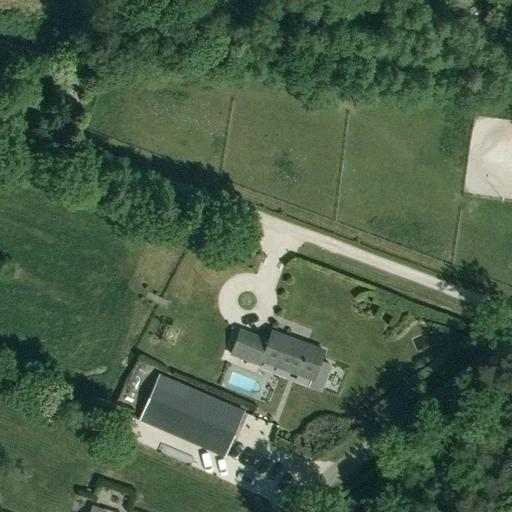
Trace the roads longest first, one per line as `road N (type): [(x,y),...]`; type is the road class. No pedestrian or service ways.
road 1 (track): [(511,314),(0,124)]
road 2 (unclassified): [(281,511),(511,339)]
